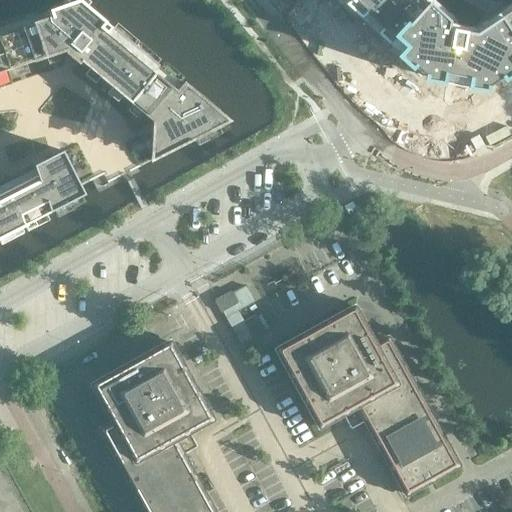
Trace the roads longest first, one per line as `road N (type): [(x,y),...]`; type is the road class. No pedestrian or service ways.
road 1 (residential): [(0,368),(181,268)]
road 2 (residential): [(181,268),(312,195),(318,179),(310,165)]
road 3 (residential): [(310,165),(299,150),(287,149),(155,221)]
road 4 (residential): [(155,221),(0,306)]
road 5 (residential): [(254,0),(359,129)]
road 6 (residential): [(511,123),(447,154),(384,146),(359,129)]
